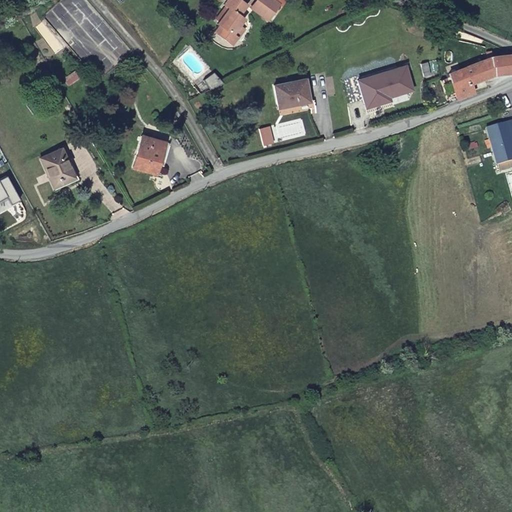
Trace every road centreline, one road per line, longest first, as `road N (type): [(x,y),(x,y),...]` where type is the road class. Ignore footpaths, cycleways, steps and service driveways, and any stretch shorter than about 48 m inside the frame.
road 1 (unclassified): [(511,85),(376,134),(216,177),(94,235),(45,251),(0,253)]
road 2 (unclassified): [(511,49),(395,0)]
